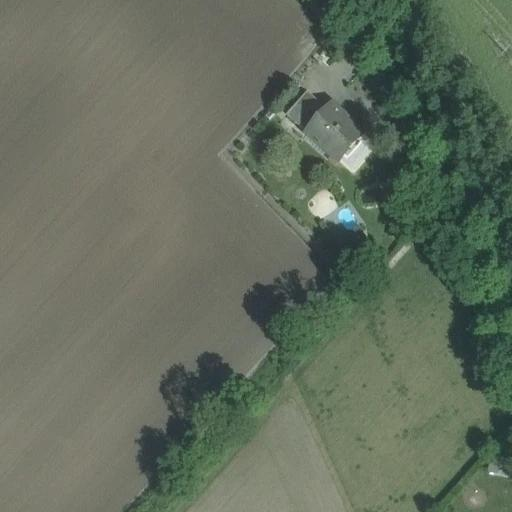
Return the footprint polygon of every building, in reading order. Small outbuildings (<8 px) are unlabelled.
[(308,95),(287,118),(298,128),(319,106),(308,95)] [(319,106),(298,128),(307,136),(328,114),(319,106)] [(365,137),(333,108),(328,114),(307,136),(339,165),(365,137)] [(361,227),(344,235),(355,257),(371,249),(361,227)] [(489,472),(510,476),(511,468),(511,461),(491,457),(489,472)]
